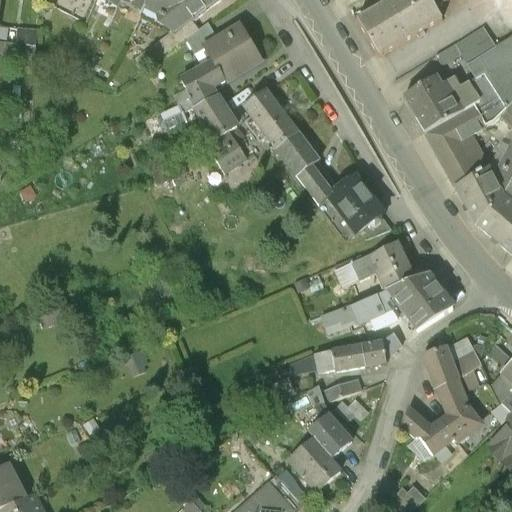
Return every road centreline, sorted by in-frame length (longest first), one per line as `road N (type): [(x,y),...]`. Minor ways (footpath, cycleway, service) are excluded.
road 1 (tertiary): [(307,0),(454,239),(511,299)]
road 2 (residential): [(351,511),(403,371),(486,304),(511,304)]
